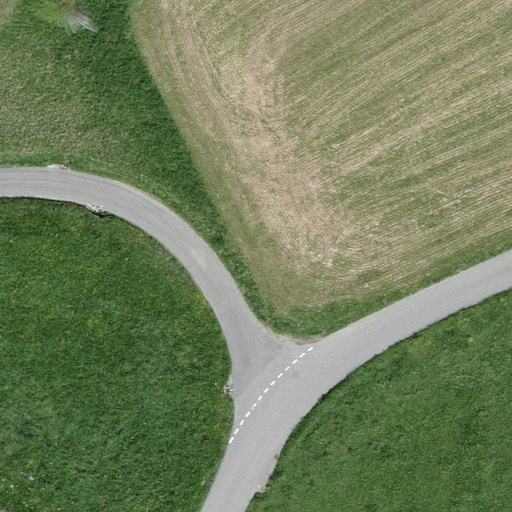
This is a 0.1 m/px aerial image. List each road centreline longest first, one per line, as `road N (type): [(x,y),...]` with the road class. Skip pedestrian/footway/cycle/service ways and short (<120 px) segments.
road 1 (unclassified): [(278,407),(243,329),(181,240),(142,210),(90,188),(0,182)]
road 2 (residential): [(511,271),(329,358),(278,407)]
road 3 (unclassified): [(218,511),(278,407)]
